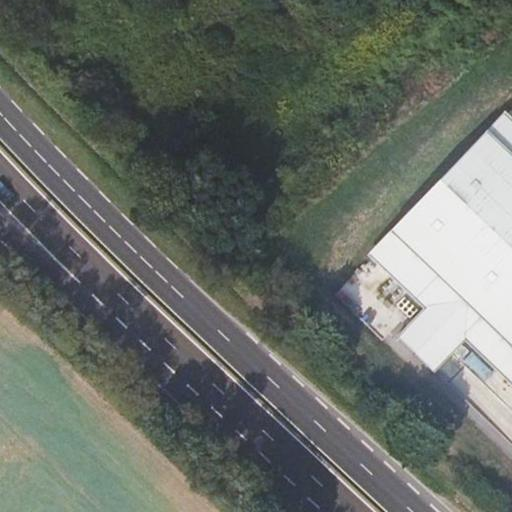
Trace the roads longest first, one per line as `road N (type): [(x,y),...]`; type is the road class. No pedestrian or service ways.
road 1 (trunk): [(359,461),(0,115)]
road 2 (trunk): [(0,175),(332,506)]
road 3 (trunk): [(0,224),(332,506)]
